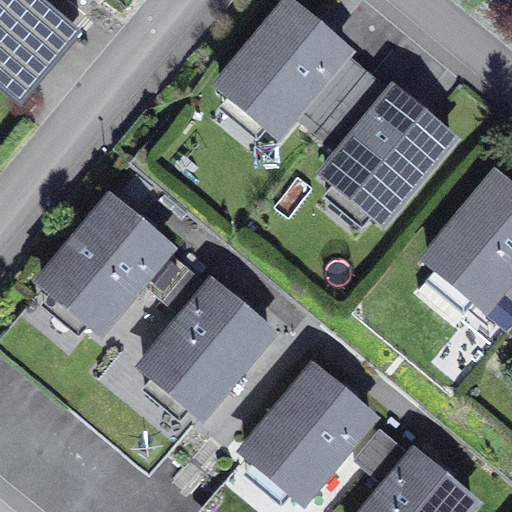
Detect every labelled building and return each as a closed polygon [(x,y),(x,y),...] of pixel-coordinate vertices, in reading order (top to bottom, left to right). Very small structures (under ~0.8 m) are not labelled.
[(0,0),(0,72),(20,90),(71,28),(37,0),(0,0)] [(347,54),(292,9),(222,92),(277,138),(294,118),(344,59),(347,54)] [(294,118),(320,139),(369,80),(344,59),(294,118)] [(395,101),(369,80),(320,139),(345,160),(395,101)] [(345,160),(328,181),(383,226),(452,142),(397,97),(395,101),(345,160)] [(511,192),(498,181),(430,266),(438,272),(420,294),(457,326),(476,304),(484,311),(502,291),(511,279),(511,192)] [(113,206),(45,289),(100,334),(168,252),(113,206)] [(179,264),(153,295),(175,314),(202,283),(179,264)] [(511,279),(502,291),(511,299),(511,279)] [(215,291),(146,373),(200,419),(269,337),(215,291)] [(316,375),(247,457),(302,504),(372,421),(316,375)] [(381,433),(355,464),(390,493),(416,462),(381,433)] [(390,493),(374,511),(469,511),(474,507),(418,460),(416,462),(390,493)]
